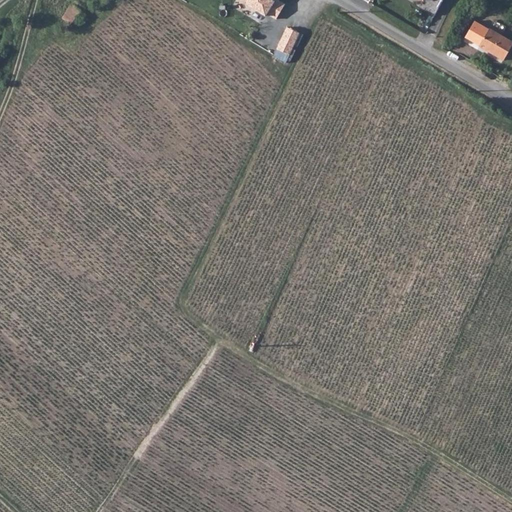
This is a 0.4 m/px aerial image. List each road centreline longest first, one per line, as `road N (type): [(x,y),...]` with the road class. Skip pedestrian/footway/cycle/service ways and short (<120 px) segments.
road 1 (track): [(98,511),(216,345),(178,303),(321,0)]
road 2 (track): [(217,341),(511,499)]
road 3 (unclassified): [(511,104),(338,0)]
